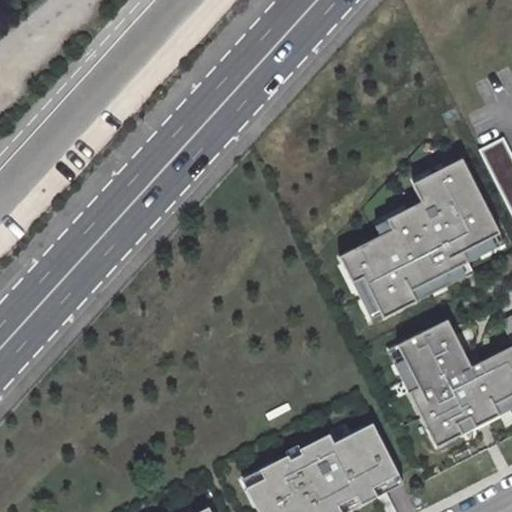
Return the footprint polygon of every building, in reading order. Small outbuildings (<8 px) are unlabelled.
[(511,154),(503,138),(478,151),(511,215),(511,154)] [(501,234),(462,157),(410,183),(420,202),(385,219),(391,231),(338,258),(351,282),(360,277),(382,321),(416,304),(411,293),(467,264),(462,254),(501,234)] [(511,315),(501,321),(511,341),(511,315)] [(446,321),(388,350),(437,448),(511,410),(511,349),(470,370),(446,321)] [(327,438),(299,452),(301,457),(288,463),(285,459),(258,473),(263,482),(244,491),(254,511),(338,511),(336,508),(354,498),(359,507),(401,486),(370,427),(332,446),(327,438)] [(296,448),(283,454),(285,459),(288,463),(301,457),(299,452),(296,448)] [(240,483),(244,491),(263,482),(258,473),(240,483)] [(336,508),(338,511),(349,511),(359,507),(354,498),(336,508)]
